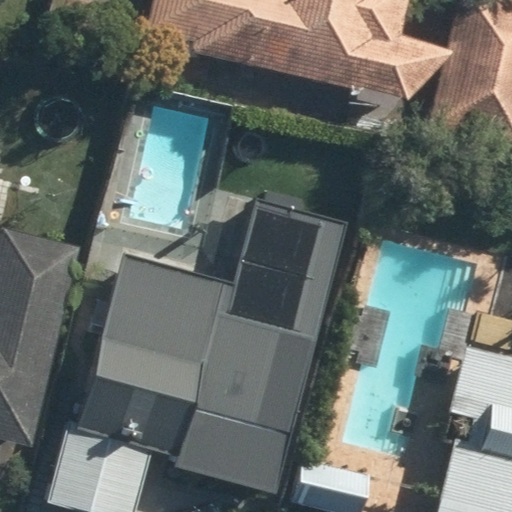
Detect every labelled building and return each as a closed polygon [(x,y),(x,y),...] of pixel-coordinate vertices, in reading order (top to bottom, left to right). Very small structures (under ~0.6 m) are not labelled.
[(188,52),(403,99),(436,62),(440,47),(386,38),(393,0),(148,0),(143,29),(191,39),(188,52)] [(511,144),(511,0),(452,0),(425,126),(511,144)] [(42,503),(76,511),(130,511),(148,449),(175,456),(182,431),(246,449),(254,418),(287,427),(342,223),(254,200),(231,283),(119,253),(73,423),(64,420),(42,503)] [(0,441),(29,449),(80,244),(0,224),(0,441)] [(511,511),(511,355),(466,344),(448,412),(458,415),(432,511),(511,511)] [(362,511),(371,474),(295,457),(285,501),(331,511),(362,511)]
